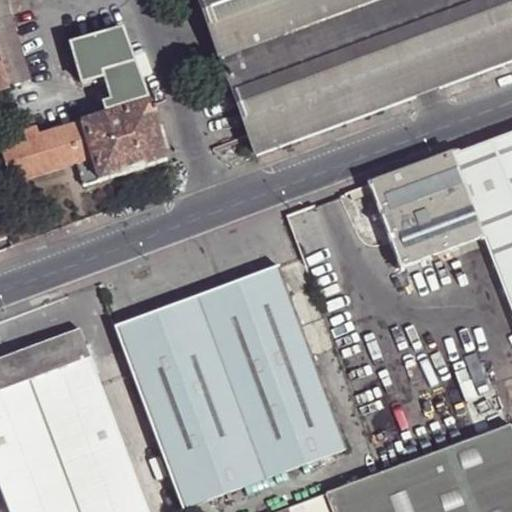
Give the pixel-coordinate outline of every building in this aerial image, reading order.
[(0,0),(0,70),(6,89),(29,82),(3,0),(0,0)] [(511,0),(199,0),(203,11),(257,157),(511,62),(511,0)] [(105,75),(134,66),(123,31),(73,47),(85,84),(105,79),(105,75)] [(113,103),(116,115),(146,105),(134,66),(105,75),(105,79),(113,103)] [(101,108),(104,119),(116,115),(113,103),(101,108)] [(104,119),(79,126),(89,161),(97,183),(167,162),(149,104),(146,105),(116,115),(104,119)] [(79,126),(35,140),(21,145),(0,151),(0,160),(8,186),(73,166),(89,161),(79,126)] [(511,231),(511,131),(368,186),(400,272),(485,241),(511,231)] [(21,145),(35,140),(32,132),(18,137),(21,145)] [(89,161),(73,166),(81,188),(97,183),(89,161)] [(511,231),(485,241),(511,312),(511,231)] [(0,251),(15,247),(12,236),(0,239),(0,251)] [(271,272),(109,336),(175,511),(185,511),(340,453),(271,272)] [(0,508),(1,511),(142,511),(72,330),(0,355),(0,508)] [(511,511),(511,443),(505,424),(480,436),(384,472),(374,473),(320,494),(282,508),(282,511),(511,511)]
